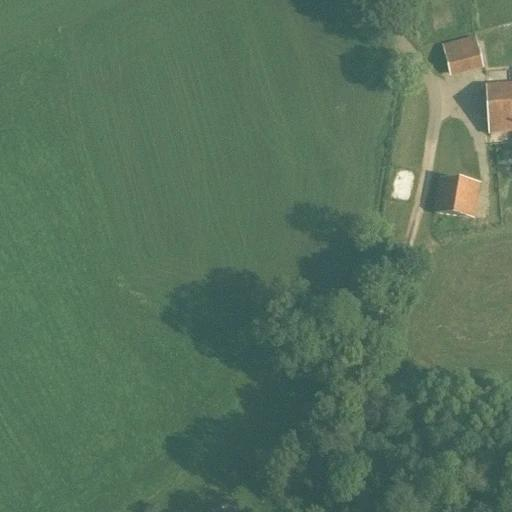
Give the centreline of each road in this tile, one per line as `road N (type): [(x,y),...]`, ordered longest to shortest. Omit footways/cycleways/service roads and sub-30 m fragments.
road 1 (track): [(299,511),(394,282),(430,143)]
road 2 (unclassified): [(430,143),(429,82),(368,0)]
